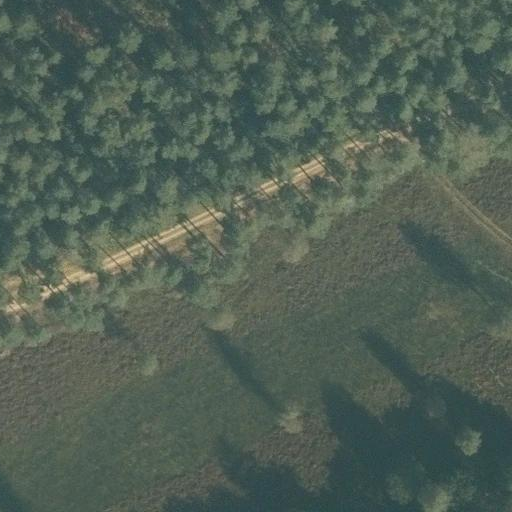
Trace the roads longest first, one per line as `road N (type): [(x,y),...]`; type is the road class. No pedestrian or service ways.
road 1 (track): [(0,310),(361,140),(511,86)]
road 2 (track): [(361,140),(445,181),(511,243)]
